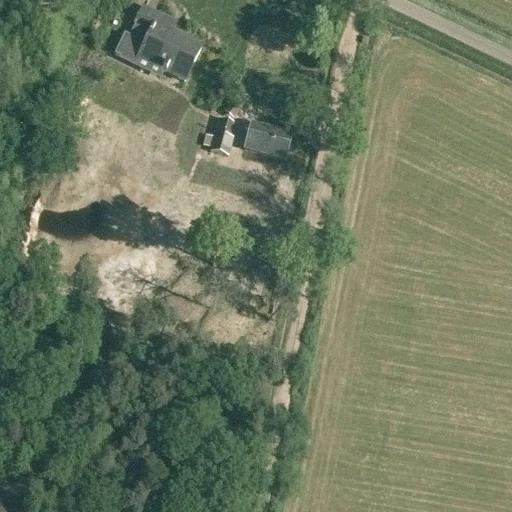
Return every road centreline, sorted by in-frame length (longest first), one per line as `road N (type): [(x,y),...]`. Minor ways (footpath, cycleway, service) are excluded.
road 1 (track): [(263,511),(364,0)]
road 2 (unclassified): [(511,60),(386,0)]
